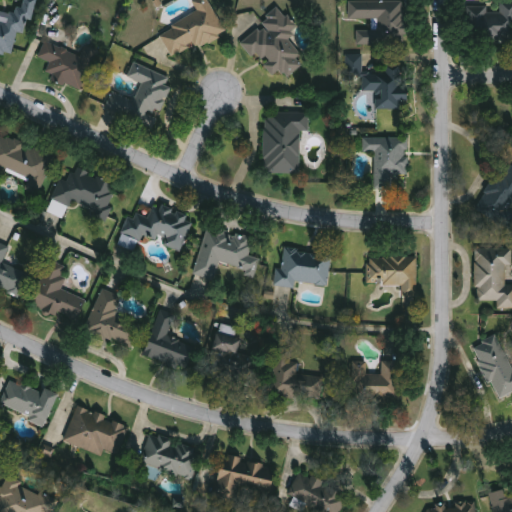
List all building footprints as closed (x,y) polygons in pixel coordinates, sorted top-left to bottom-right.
[(0,53),(12,56),(17,32),(23,33),(26,19),(32,20),(35,0),(21,0),(18,14),(1,11),(0,16),(0,53)] [(209,0),(226,31),(173,58),(160,33),(199,12),(193,1),(194,0),(209,0)] [(349,1),(406,0),(406,43),(361,44),(361,32),(373,32),(373,19),(349,19),(349,1)] [(490,5),(490,11),(501,11),(501,1),(511,1),(511,41),(466,40),(467,5),(490,5)] [(273,76),(241,43),(278,7),(299,28),(288,38),(303,54),(298,60),(303,65),(289,78),(280,69),(273,76)] [(82,92),(45,75),(50,63),(38,58),(46,41),(82,56),(86,46),(100,52),(82,92)] [(362,54),(345,54),(345,74),(362,74),(362,54)] [(174,78),(157,129),(106,111),(113,89),(137,98),(142,83),(128,79),(134,63),(174,78)] [(376,108),(377,92),(363,91),(364,67),(409,69),(408,109),(376,108)] [(301,132),(301,173),(265,173),(265,114),(310,113),(310,132),(301,132)] [(30,181),(0,167),(0,133),(56,158),(40,194),(27,188),(30,181)] [(375,188),(375,152),(364,152),(364,138),(408,138),(408,188),(375,188)] [(511,227),(511,229),(476,210),(493,179),(501,183),(511,165),(511,227)] [(118,184),(106,216),(69,202),(63,217),(49,211),(62,178),(70,181),(75,167),(118,184)] [(194,218),(183,252),(165,246),(126,233),(134,211),(151,217),(155,204),(194,218)] [(207,227),(256,240),(252,255),(261,258),(257,272),(220,263),(216,280),(195,275),(207,227)] [(4,264),(29,273),(21,296),(0,289),(0,242),(10,246),(4,264)] [(328,287),(297,282),(296,289),(277,286),(283,248),(333,255),(328,287)] [(476,249),(511,249),(511,266),(507,266),(507,284),(511,284),(511,311),(499,311),(499,301),(476,301),(476,249)] [(403,296),(403,285),(368,285),(368,257),(418,257),(418,296),(403,296)] [(51,261),(71,270),(62,291),(86,301),(78,322),(33,303),(51,261)] [(86,332),(102,290),(123,298),(114,320),(140,330),(133,349),(86,332)] [(169,336),(197,347),(188,371),(145,355),(160,313),(175,319),(169,336)] [(239,330),(236,338),(245,341),(241,355),(263,361),(254,390),(206,376),(221,325),(239,330)] [(511,392),(497,399),(475,344),(498,335),(511,370),(511,392)] [(277,348),(292,348),(292,362),(301,362),(301,375),(323,376),(323,398),(276,397),(277,348)] [(407,399),(355,399),(355,374),(383,374),(383,362),(407,362),(407,399)] [(46,427),(0,406),(0,403),(12,377),(59,398),(46,427)] [(65,441),(78,406),(128,424),(116,459),(65,441)] [(200,477),(146,471),(150,438),(203,444),(200,477)] [(224,455),(279,466),(272,498),(217,487),(224,455)] [(288,493),(295,497),(290,505),(298,509),(302,502),(320,511),(339,511),(348,497),(311,477),(310,479),(299,473),(288,493)] [(511,511),(494,511),(490,494),(505,490),(507,496),(511,494),(511,511)] [(184,498),(174,498),(174,507),(184,507),(184,498)] [(427,511),(435,511),(438,506),(468,502),(477,506),(477,511),(427,511)]
